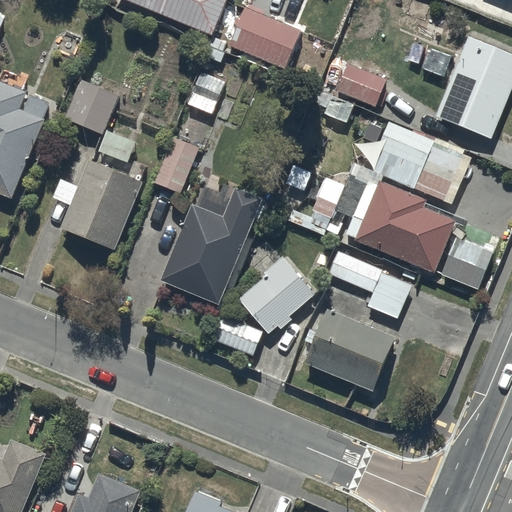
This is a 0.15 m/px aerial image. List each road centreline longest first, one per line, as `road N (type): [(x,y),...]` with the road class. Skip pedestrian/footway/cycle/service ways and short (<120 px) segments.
road 1 (residential): [(462,511),(0,323)]
road 2 (residential): [(511,395),(462,511)]
